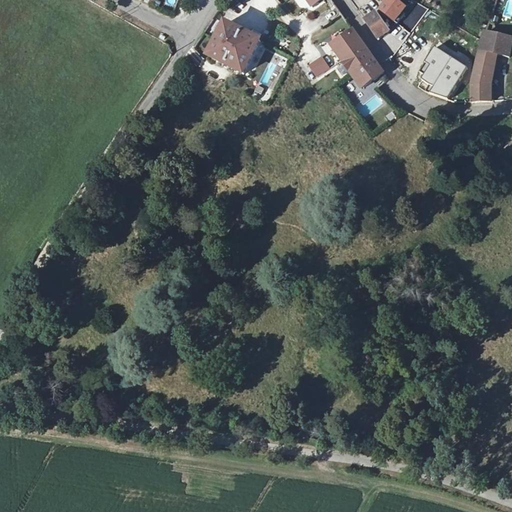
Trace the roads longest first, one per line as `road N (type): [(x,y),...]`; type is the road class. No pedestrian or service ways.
road 1 (unclassified): [(0,407),(426,475),(511,506)]
road 2 (unclassified): [(187,41),(42,257),(0,339)]
road 3 (residential): [(511,107),(435,104),(407,90),(339,0)]
